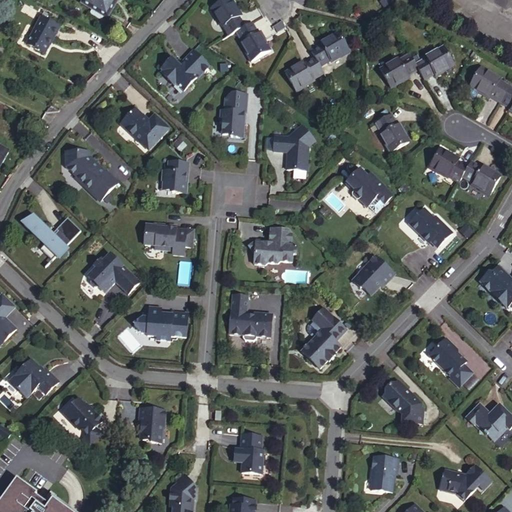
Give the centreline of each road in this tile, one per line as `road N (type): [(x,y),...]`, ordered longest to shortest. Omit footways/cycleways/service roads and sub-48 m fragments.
road 1 (residential): [(0,204),(21,167),(177,0)]
road 2 (residential): [(334,394),(490,236),(511,202)]
road 3 (residential): [(0,268),(104,366),(202,381)]
road 4 (residential): [(202,381),(216,208)]
road 5 (residential): [(202,381),(334,394)]
